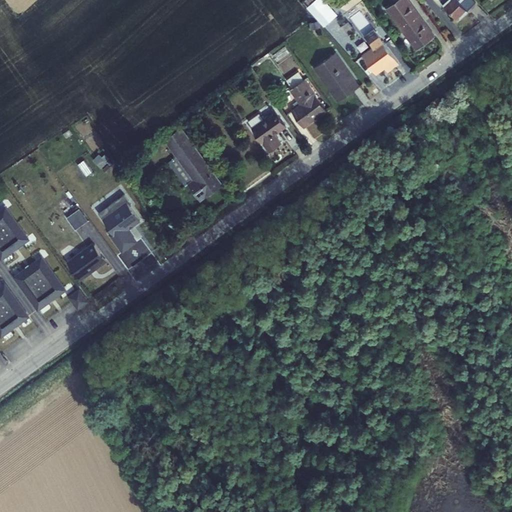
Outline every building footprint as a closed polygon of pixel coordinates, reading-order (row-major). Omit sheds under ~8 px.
[(313,0),(307,6),(324,25),(337,13),(326,1),(327,0),(313,0)] [(396,0),(386,8),(415,49),(436,35),(410,0),(396,0)] [(457,17),(467,8),(459,0),(448,0),(444,3),(457,17)] [(309,22),(310,29),(318,28),(317,20),(309,22)] [(353,41),(377,75),(400,59),(376,25),(353,41)] [(273,54),(277,61),(289,52),(285,45),(273,54)] [(314,67),(337,101),(360,85),(336,51),(314,67)] [(286,78),(292,87),(304,78),(298,70),(286,78)] [(305,77),(304,78),(292,87),(290,88),(300,103),(292,109),(304,126),(327,109),(315,93),(316,92),(305,77)] [(252,127),(269,151),(282,142),(276,133),(287,125),(275,109),(263,118),(253,126),(252,127)] [(193,178),(188,182),(201,200),(223,184),(181,126),(164,139),(176,155),(193,178)] [(98,153),(92,159),(101,167),(107,161),(98,153)] [(127,163),(133,171),(145,163),(140,154),(127,163)] [(167,161),(184,184),(188,182),(193,178),(176,155),(167,161)] [(125,194),(99,212),(112,231),(109,234),(122,253),(138,241),(129,229),(141,220),(130,205),(132,204),(125,194)] [(0,226),(4,232),(19,222),(5,204),(0,207),(0,226)] [(67,217),(75,229),(88,220),(79,208),(67,217)] [(19,222),(4,232),(14,245),(14,249),(30,238),(19,222)] [(0,234),(0,257),(1,259),(14,249),(14,245),(4,232),(0,234)] [(68,259),(81,279),(106,261),(93,242),(68,259)] [(13,275),(38,310),(67,289),(42,254),(13,275)] [(0,285),(0,335),(1,336),(30,316),(5,281),(0,285)] [(79,287),(68,295),(78,308),(89,300),(79,287)]
